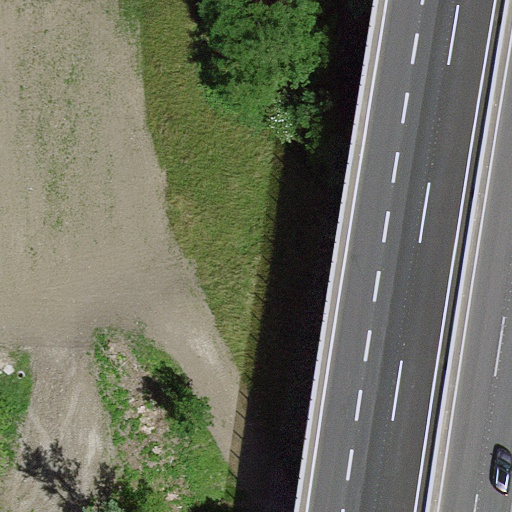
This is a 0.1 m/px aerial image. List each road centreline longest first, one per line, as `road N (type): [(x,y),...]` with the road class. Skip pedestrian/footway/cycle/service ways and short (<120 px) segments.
road 1 (motorway): [(456,0),(375,511)]
road 2 (motorway): [(477,511),(511,288)]
